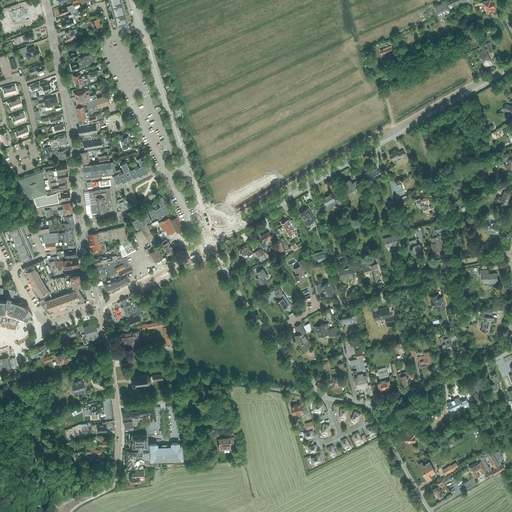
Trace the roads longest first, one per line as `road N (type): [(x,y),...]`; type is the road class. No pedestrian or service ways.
road 1 (tertiary): [(214,230),(239,225),(511,68)]
road 2 (tertiary): [(214,230),(133,0)]
road 3 (residential): [(63,93),(84,256),(99,308)]
road 4 (residential): [(368,405),(438,388),(511,351)]
road 5 (track): [(387,102),(375,100),(353,44),(419,13)]
road 6 (residential): [(180,375),(319,396)]
road 7 (tertiary): [(64,511),(114,476),(116,409)]
road 8 (unclassified): [(430,511),(368,405)]
